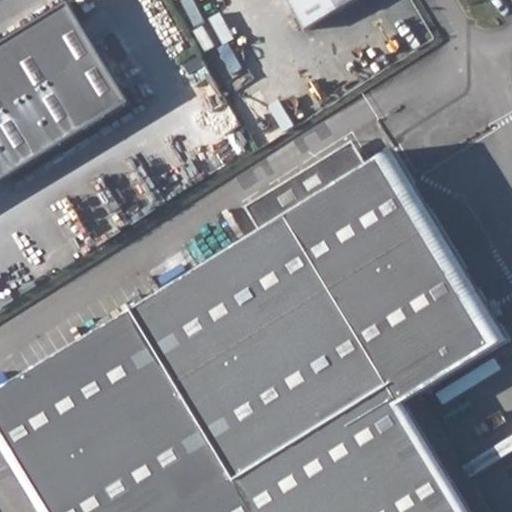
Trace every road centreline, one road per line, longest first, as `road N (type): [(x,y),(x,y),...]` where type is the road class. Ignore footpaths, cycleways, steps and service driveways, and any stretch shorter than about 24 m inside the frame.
road 1 (unknown): [(468,43),(0,345)]
road 2 (unknown): [(0,228),(111,154),(171,99),(173,79),(128,0)]
road 3 (unknown): [(233,0),(291,65),(361,32)]
